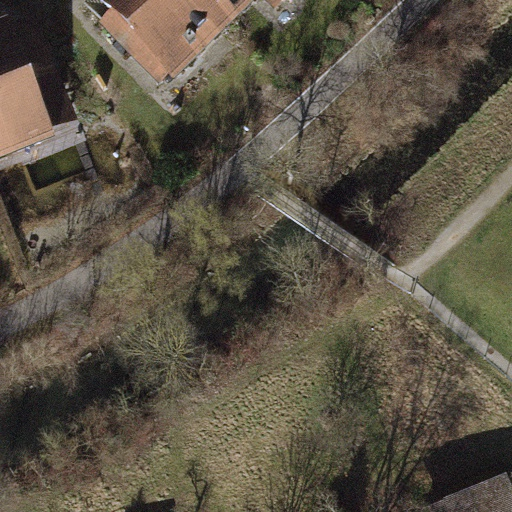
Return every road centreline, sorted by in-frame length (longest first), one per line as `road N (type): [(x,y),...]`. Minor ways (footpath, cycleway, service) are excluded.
road 1 (track): [(237,172),(77,284),(0,324)]
road 2 (track): [(425,0),(237,172)]
road 3 (track): [(405,282),(511,178)]
